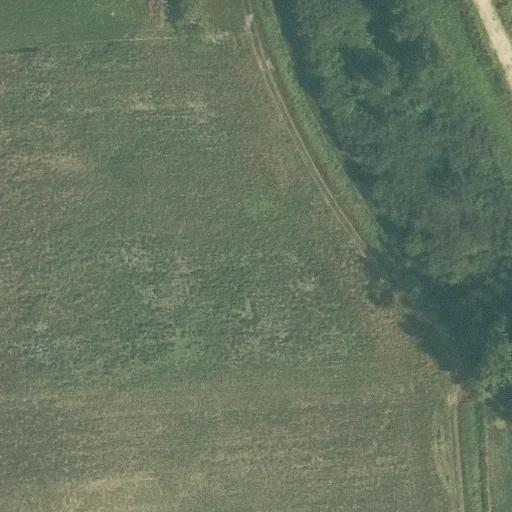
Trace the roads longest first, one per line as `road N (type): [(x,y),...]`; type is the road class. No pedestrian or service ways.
road 1 (track): [(245,10),(311,181),(335,220),(484,394)]
road 2 (track): [(476,511),(469,411),(491,394),(511,415)]
